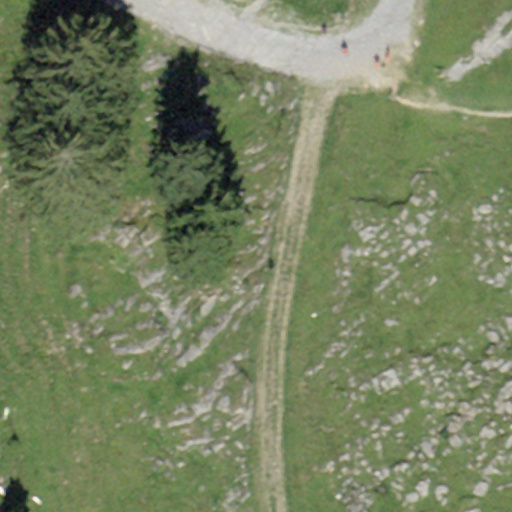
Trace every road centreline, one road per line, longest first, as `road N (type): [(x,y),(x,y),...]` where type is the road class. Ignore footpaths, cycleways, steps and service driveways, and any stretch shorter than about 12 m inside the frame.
road 1 (track): [(360,59),(300,177),(271,375),(278,511)]
road 2 (track): [(136,0),(238,43),(360,59)]
